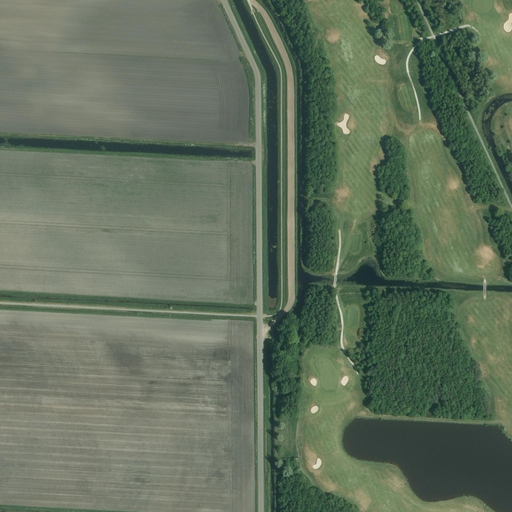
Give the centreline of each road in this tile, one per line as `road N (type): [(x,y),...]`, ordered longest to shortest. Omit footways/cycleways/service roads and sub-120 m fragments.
road 1 (unclassified): [(261,511),(260,81),(224,0)]
road 2 (track): [(248,0),(261,8),(291,81),(290,305),(260,332)]
